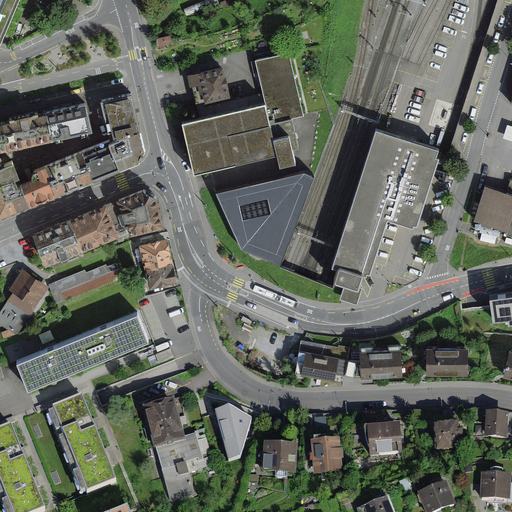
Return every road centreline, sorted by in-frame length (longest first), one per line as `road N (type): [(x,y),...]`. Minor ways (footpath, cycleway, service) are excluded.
road 1 (residential): [(511,398),(272,399),(229,376),(204,331)]
road 2 (residential): [(511,29),(433,295)]
road 3 (residential): [(210,274),(288,313),(340,325),(433,295)]
road 4 (residential): [(0,416),(204,331)]
road 5 (residential): [(161,170),(124,0)]
road 6 (residential): [(161,170),(0,231)]
road 7 (residential): [(0,65),(98,20),(119,0)]
